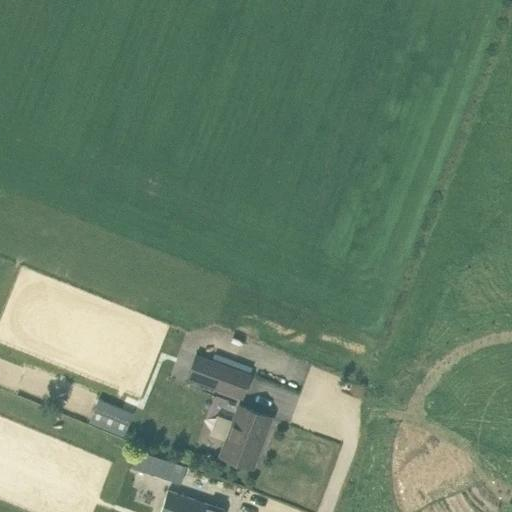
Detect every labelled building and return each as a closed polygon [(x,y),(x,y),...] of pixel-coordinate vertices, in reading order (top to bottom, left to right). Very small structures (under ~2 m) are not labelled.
[(186,378),(243,399),(252,375),(195,353),(186,378)] [(240,404),(222,455),(252,466),(271,416),(240,404)] [(124,435),(130,420),(93,405),(87,420),(124,435)] [(172,461),(167,478),(180,483),(185,465),(172,461)] [(162,502),(159,511),(223,511),(224,508),(166,490),(162,502)]
